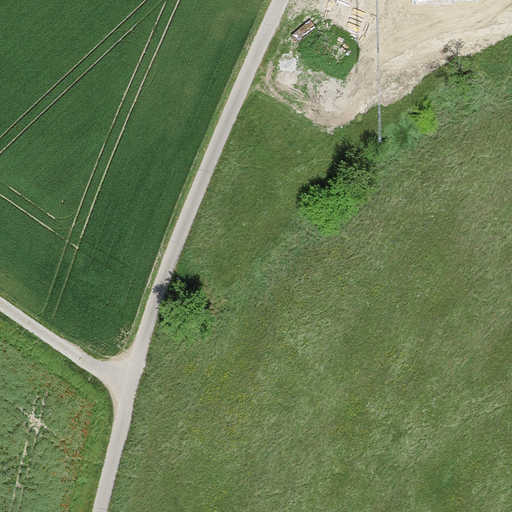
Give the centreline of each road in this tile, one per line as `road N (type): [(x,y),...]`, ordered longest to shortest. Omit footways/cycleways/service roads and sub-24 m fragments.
road 1 (unclassified): [(103,511),(182,229),(289,0)]
road 2 (track): [(131,391),(0,300)]
